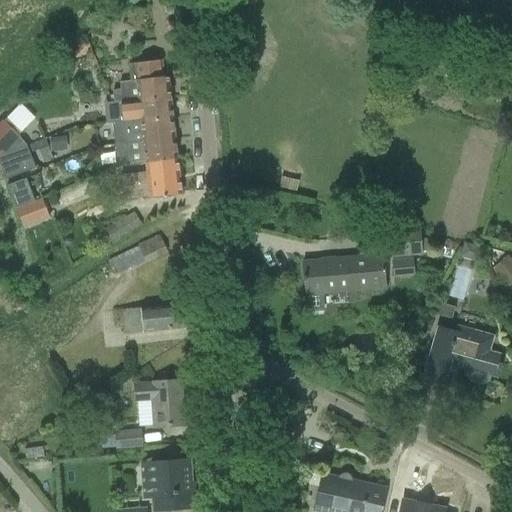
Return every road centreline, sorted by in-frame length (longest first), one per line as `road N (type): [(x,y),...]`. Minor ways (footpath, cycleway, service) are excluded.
road 1 (residential): [(227,363),(195,18)]
road 2 (residential): [(511,497),(258,365),(227,363)]
road 3 (residential): [(239,511),(227,363)]
